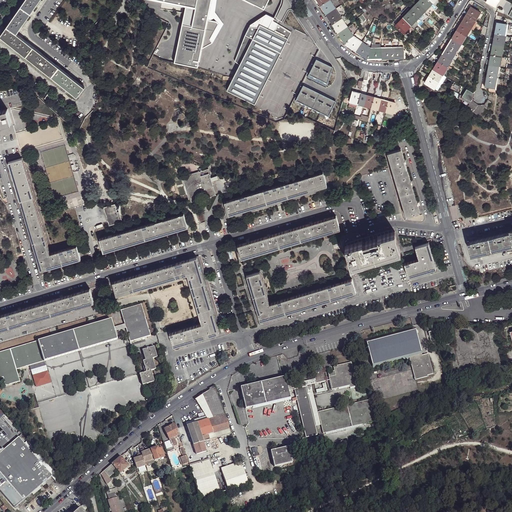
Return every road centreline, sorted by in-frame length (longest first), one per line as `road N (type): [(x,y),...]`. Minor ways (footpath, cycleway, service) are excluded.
road 1 (residential): [(447,229),(387,223),(355,233),(346,202),(213,241)]
road 2 (secondary): [(45,511),(156,416),(248,357)]
road 3 (secondary): [(248,357),(466,295)]
road 4 (residential): [(213,241),(40,293)]
road 5 (residential): [(405,70),(447,229)]
road 6 (residential): [(0,159),(40,293)]
road 7 (residential): [(307,0),(358,63),(405,70)]
road 8 (residential): [(213,241),(248,357)]
